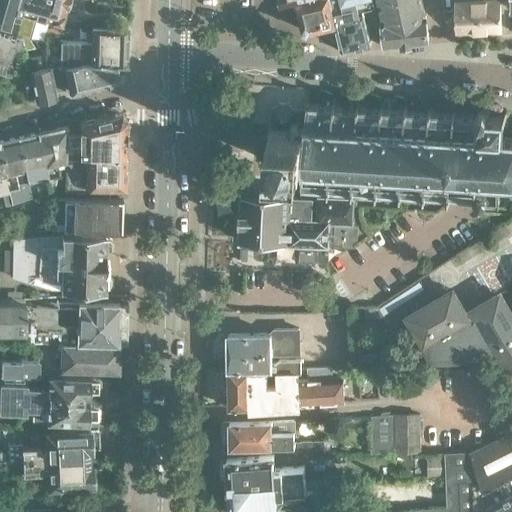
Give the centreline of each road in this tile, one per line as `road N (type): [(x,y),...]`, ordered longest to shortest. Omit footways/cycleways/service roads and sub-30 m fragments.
road 1 (secondary): [(163,511),(169,89)]
road 2 (residential): [(511,76),(168,52)]
road 3 (unknown): [(186,306),(316,299),(431,228)]
road 4 (residential): [(0,123),(141,87),(169,89)]
